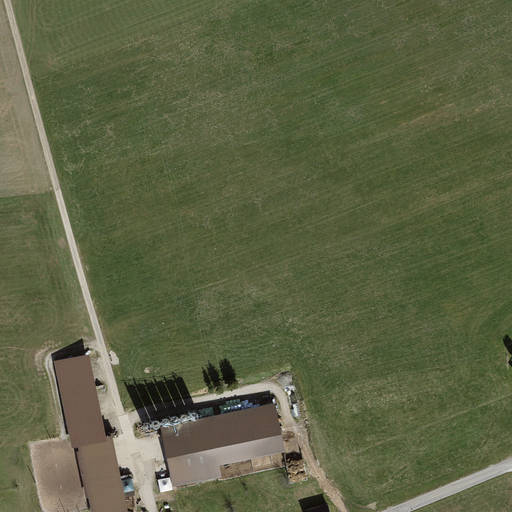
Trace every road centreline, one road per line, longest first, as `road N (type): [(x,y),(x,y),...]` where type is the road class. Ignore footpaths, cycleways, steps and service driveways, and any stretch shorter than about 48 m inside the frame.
road 1 (track): [(154,511),(14,0)]
road 2 (unclassified): [(395,511),(511,463)]
